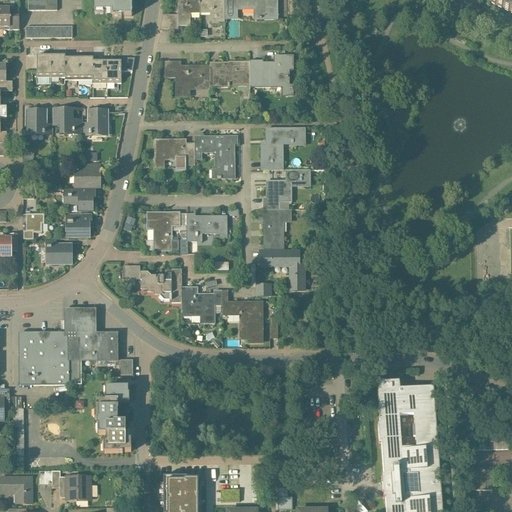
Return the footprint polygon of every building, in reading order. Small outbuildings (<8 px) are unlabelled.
[(94,0),(94,14),(112,14),(113,18),(131,17),(131,0),(94,0)] [(177,0),(178,16),(178,27),(190,27),(190,15),(200,15),(200,10),(199,0),(177,0)] [(199,0),(200,10),(211,10),(211,12),(212,12),(212,22),(224,22),(224,19),(223,0),(199,0)] [(236,0),(223,0),(224,19),(232,19),(232,10),(237,10),(236,0)] [(241,0),(242,10),(260,10),(260,18),(257,18),(257,20),(261,20),(261,19),(276,19),(276,0),(241,0)] [(511,0),(489,0),(489,1),(490,1),(491,4),(494,5),(497,5),(497,7),(501,9),(503,8),(504,11),(508,12),(510,12),(511,14),(511,0)] [(45,5),(45,1),(28,1),(29,12),(45,11),(45,5)] [(10,9),(0,8),(0,31),(10,31),(10,9)] [(19,9),(10,9),(10,31),(19,31),(19,9)] [(170,16),(162,16),(159,32),(170,32),(170,16)] [(178,16),(170,16),(170,32),(178,32),(178,27),(178,16)] [(71,27),(26,27),(26,38),(71,38),(71,27)] [(51,57),(37,57),(37,79),(51,79),(51,57)] [(65,57),(51,57),(51,79),(65,78),(65,59),(65,57)] [(266,65),(262,65),(262,63),(249,63),(250,84),(250,88),(282,88),(282,97),(292,97),(292,87),(288,87),(288,71),(292,71),(292,58),(274,58),(274,67),(266,67),(266,65)] [(79,59),(65,59),(65,78),(65,81),(79,81),(79,59)] [(93,59),(79,59),(79,81),(93,81),(93,62),(93,59)] [(135,59),(121,59),(121,62),(121,72),(132,72),(135,59)] [(107,62),(93,62),(93,81),(93,85),(107,85),(107,62)] [(121,62),(107,62),(107,85),(121,85),(121,72),(121,62)] [(176,64),(166,64),(166,78),(176,78),(176,64)] [(210,68),(179,68),(179,64),(176,64),(176,78),(176,97),(189,97),(189,91),(210,91),(210,89),(210,74),(210,68)] [(232,65),(215,65),(215,74),(215,89),(217,89),(217,87),(227,87),(227,89),(229,89),(229,84),(250,84),(249,64),(232,64),(232,65)] [(6,66),(0,65),(0,92),(12,93),(12,83),(6,83),(6,66)] [(106,112),(97,112),(97,113),(89,113),(89,125),(82,125),(82,134),(82,136),(106,136),(106,112)] [(44,113),(37,113),(28,113),(28,132),(43,132),(43,135),(52,135),(52,125),(44,125),(44,113)] [(73,113),(52,113),(52,125),(59,125),(59,132),(72,132),(72,134),(82,134),(82,125),(82,120),(73,121),(73,113)] [(276,132),(276,130),(267,130),(267,145),(263,145),(263,163),(283,163),(282,144),(302,144),(302,131),(276,132)] [(186,149),(186,141),(175,141),(175,144),(169,144),(169,142),(154,142),(154,170),(164,170),(164,160),(186,160),(186,168),(194,168),(194,162),(194,149),(186,149)] [(240,141),(194,141),(194,149),(194,162),(202,162),(201,156),(218,155),(218,181),(241,181),(240,141)] [(97,162),(97,153),(85,153),(85,162),(97,162)] [(34,159),(22,160),(22,171),(34,171),(34,159)] [(283,163),(263,163),(263,172),(283,172),(283,163)] [(99,173),(87,174),(87,165),(77,165),(77,175),(79,175),(80,188),(99,188),(99,173)] [(100,165),(87,165),(87,174),(99,173),(100,173),(100,165)] [(285,186),(269,186),(269,204),(263,204),(263,212),(280,212),(280,204),(289,204),(288,186),(301,186),(301,181),(308,181),(308,171),(285,172),(285,186)] [(96,190),(63,190),(64,199),(69,199),(69,208),(78,208),(78,211),(93,211),(92,198),(96,198),(96,190)] [(280,212),(263,212),(263,252),(282,252),(281,223),(289,222),(289,212),(280,212)] [(171,213),(146,214),(146,232),(153,232),(153,253),(172,253),(172,242),(172,228),(180,228),(180,227),(180,215),(180,213),(179,213),(179,215),(171,215),(171,213)] [(44,215),(25,215),(25,233),(41,233),(41,225),(44,225),(44,215)] [(81,215),(67,215),(67,223),(66,223),(66,225),(70,225),(70,238),(89,238),(89,230),(85,230),(85,224),(85,223),(81,223),(81,215)] [(92,215),(81,215),(81,223),(85,223),(85,224),(92,224),(92,215)] [(195,216),(187,216),(187,227),(187,243),(197,243),(197,236),(195,236),(195,218),(195,216)] [(127,217),(125,225),(133,227),(135,219),(127,217)] [(227,218),(195,218),(195,236),(197,236),(219,236),(219,240),(227,240),(227,218)] [(0,259),(11,259),(11,252),(17,252),(17,236),(10,236),(10,240),(5,240),(5,239),(0,239),(0,259)] [(70,247),(56,247),(56,240),(47,240),(47,250),(49,250),(49,264),(71,264),(71,254),(70,254),(70,247)] [(263,252),(261,252),(261,266),(291,265),(291,291),(305,291),(304,264),(300,264),(299,252),(282,252),(263,252)] [(140,268),(124,268),(124,281),(140,281),(140,273),(140,268)] [(170,273),(170,279),(164,280),(164,278),(163,277),(159,277),(158,279),(158,280),(156,280),(156,277),(151,277),(147,273),(140,273),(140,281),(142,283),(140,285),(140,291),(147,291),(147,293),(154,293),(154,296),(160,296),(160,298),(164,301),(170,301),(170,302),(172,302),(172,299),(182,299),(182,292),(181,271),(172,271),(170,273)] [(271,285),(255,285),(256,298),(271,298),(271,285)] [(213,298),(196,299),(196,292),(182,292),(182,299),(182,316),(203,316),(203,326),(215,325),(215,307),(222,307),(221,292),(213,292),(213,298)] [(227,292),(221,292),(222,307),(222,321),(227,321),(227,316),(241,316),(241,340),(250,340),(250,344),(262,344),(262,304),(227,304),(227,292)] [(91,336),(94,336),(93,312),(67,313),(67,336),(68,336),(68,362),(81,362),(91,362),(91,336)] [(278,319),(269,319),(269,340),(278,340),(278,319)] [(61,336),(20,337),(21,390),(68,390),(68,386),(68,377),(68,362),(68,336),(67,336),(61,336)] [(91,336),(91,362),(116,362),(116,336),(94,336),(91,336)] [(132,361),(121,361),(121,376),(132,376),(132,361)] [(81,362),(68,362),(68,377),(81,376),(81,362)] [(81,376),(68,377),(68,386),(81,386),(81,376)] [(439,511),(435,440),(437,439),(434,404),(432,404),(431,388),(399,390),(398,382),(378,384),(378,391),(377,391),(380,425),(378,425),(379,444),(381,443),(384,477),(382,477),(383,499),(385,499),(386,511),(439,511)] [(117,424),(116,403),(129,403),(129,394),(127,394),(127,387),(104,388),(105,402),(95,402),(95,412),(97,412),(97,419),(97,427),(100,427),(100,436),(106,436),(106,454),(122,454),(122,452),(131,452),(131,440),(128,440),(128,434),(125,434),(125,424),(117,424)] [(11,409),(15,409),(15,423),(23,423),(24,397),(12,397),(11,409)] [(23,450),(22,439),(15,440),(17,451),(23,450)] [(52,473),(38,473),(38,485),(52,485),(52,473)] [(202,511),(202,474),(160,475),(159,511),(202,511)] [(31,478),(0,479),(0,495),(15,494),(15,504),(32,504),(31,478)] [(89,478),(59,479),(60,490),(60,499),(89,499),(89,478)]
